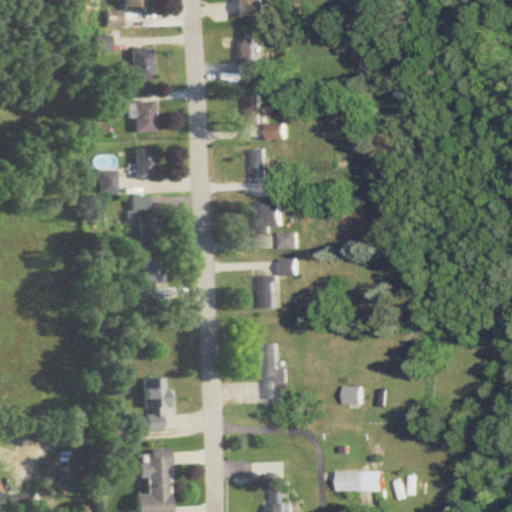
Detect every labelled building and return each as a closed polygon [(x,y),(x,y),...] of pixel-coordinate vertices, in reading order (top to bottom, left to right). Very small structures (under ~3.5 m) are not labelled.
[(118,0),(119,10),(141,9),(141,0),(118,0)] [(232,0),(232,17),(268,17),(268,0),(232,0)] [(103,13),(103,28),(117,28),(117,13),(103,13)] [(259,64),(259,36),(235,36),(235,64),(259,64)] [(128,81),(147,81),(147,49),(128,49),(128,81)] [(264,95),(243,95),(243,127),(264,127),(264,95)] [(149,133),(149,104),(123,104),(123,119),(130,119),(130,133),(149,133)] [(271,141),(289,141),(289,126),(271,126),(271,141)] [(151,180),(151,149),(131,149),(131,180),(151,180)] [(269,151),(251,151),(251,178),(269,178),(269,151)] [(112,172),(94,172),(94,195),(112,195),(112,172)] [(278,196),(292,196),(292,181),(278,181),(278,196)] [(126,198),(127,220),(134,220),(134,244),(155,243),(155,218),(144,219),(144,198),(126,198)] [(253,204),(253,235),(274,235),(274,228),(285,228),(285,204),(253,204)] [(301,234),(283,234),(283,250),(301,250),(301,234)] [(132,259),(133,297),(149,297),(149,285),(157,285),(156,259),(132,259)] [(280,278),(257,278),(257,310),(280,310),(280,278)] [(291,385),(291,371),(282,371),(281,344),(259,345),(260,402),(280,402),(279,386),(291,385)] [(139,380),(138,431),(158,432),(160,381),(139,380)] [(348,407),(366,407),(366,389),(348,389),(348,407)] [(130,511),(165,511),(164,451),(143,452),(143,466),(133,467),(133,479),(141,479),(142,497),(130,497),(130,511)] [(342,493),(372,493),(372,475),(342,475),(342,493)] [(289,511),(289,488),(265,488),(265,511),(289,511)] [(0,511),(21,511),(21,496),(0,496),(0,511)]
